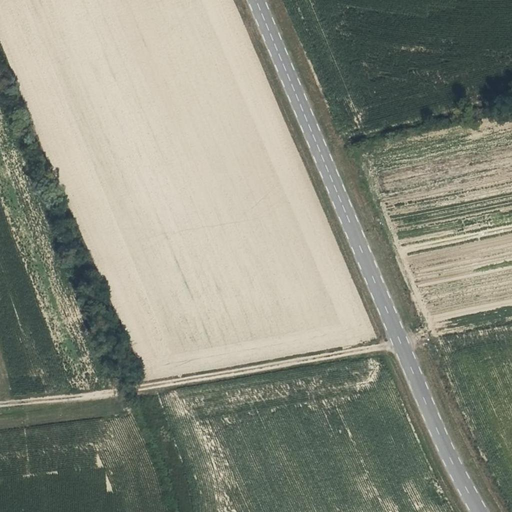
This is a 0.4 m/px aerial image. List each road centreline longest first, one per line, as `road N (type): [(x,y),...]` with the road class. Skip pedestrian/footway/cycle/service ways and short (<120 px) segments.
road 1 (tertiary): [(478,511),(255,0)]
road 2 (track): [(401,348),(0,406)]
